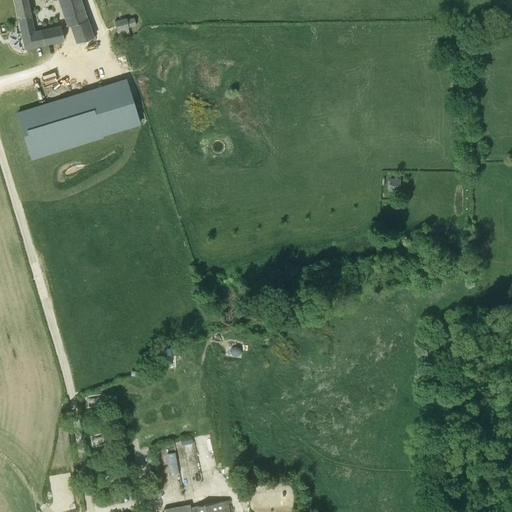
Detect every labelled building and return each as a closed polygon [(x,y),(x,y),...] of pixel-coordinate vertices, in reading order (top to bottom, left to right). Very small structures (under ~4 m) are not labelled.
[(78,41),(94,36),(80,0),(14,0),(25,49),(57,43),(64,41),(60,26),(35,31),(27,0),(60,0),(68,23),(71,22),(78,41)] [(118,37),(130,34),(128,27),(136,25),(134,18),(127,19),(126,18),(115,21),(118,37)] [(34,159),(86,141),(137,124),(114,54),(72,68),(86,109),(62,117),(24,129),(34,159)] [(390,180),(388,190),(400,191),(400,181),(390,180)] [(229,511),(227,500),(190,507),(189,504),(164,508),(164,511),(229,511)]
